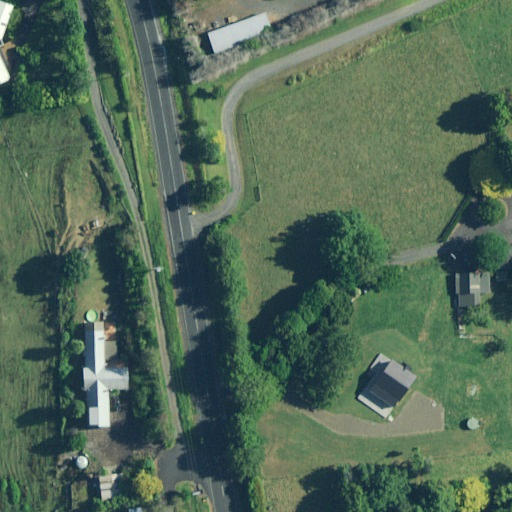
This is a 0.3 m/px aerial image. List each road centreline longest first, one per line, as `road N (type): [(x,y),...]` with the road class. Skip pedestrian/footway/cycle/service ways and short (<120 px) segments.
road 1 (tertiary): [(137,0),(165,127),(222,511)]
road 2 (track): [(181,229),(233,205),(222,128),(230,93),(255,73),(432,0)]
